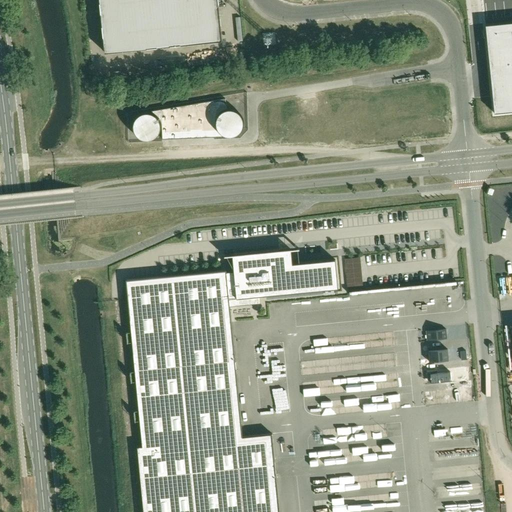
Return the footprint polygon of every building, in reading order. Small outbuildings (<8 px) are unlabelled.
[(99,0),(105,53),(222,41),(218,0),(99,0)] [(511,22),(485,25),(494,113),(511,111),(511,22)] [(162,126),(162,127),(162,139),(184,138),(183,127),(216,126),(216,124),(216,123),(216,121),(216,120),(216,118),(217,117),(218,116),(219,115),(219,113),(221,112),(222,111),(223,111),(224,110),(226,109),(227,109),(225,99),(151,111),(151,113),(153,113),(154,114),(155,115),(156,115),(157,116),(158,118),(159,119),(160,120),(161,121),(161,123),(161,124),(162,126)] [(216,124),(216,126),(217,127),(217,129),(218,130),(219,131),(219,132),(220,133),(222,134),(223,135),(224,136),(225,136),(227,137),(228,137),(230,137),(231,137),(233,137),(234,136),(235,136),(237,135),(238,134),(239,134),(240,132),(241,131),(242,130),(243,129),(243,127),(244,126),(244,125),(244,123),(244,122),(243,120),(243,119),(242,117),(242,116),(241,115),(240,114),(239,113),(238,112),(236,111),(235,110),(234,110),(232,110),(231,109),(229,109),(228,110),(226,110),(225,110),(224,111),(222,112),(221,113),(220,114),(219,115),(218,116),(218,117),(217,119),(217,120),(216,121),(216,123),(216,124)] [(133,125),(133,126),(133,128),(134,129),(134,131),(134,132),(135,133),(136,135),(137,136),(138,137),(139,138),(140,138),(141,139),(143,140),(144,140),(146,140),(147,140),(149,140),(150,140),(151,140),(153,139),(154,138),(155,138),(156,137),(157,136),(158,135),(159,133),(160,132),(160,131),(161,129),(161,128),(161,126),(161,125),(161,124),(160,122),(160,121),(159,120),(158,118),(157,117),(156,116),(155,115),(154,114),(153,114),(151,113),(150,113),(149,113),(147,113),(146,113),(144,113),(143,113),(141,114),(140,114),(139,115),(138,116),(137,117),(136,118),(135,120),(134,121),(134,122),(134,124),(133,125)] [(191,129),(191,137),(214,137),(214,128),(191,129)] [(307,133),(294,133),(294,142),(307,142),(307,133)] [(279,511),(272,434),(243,437),(230,307),(238,306),(238,298),(260,296),(338,288),(335,260),(293,264),(292,257),(291,249),(233,255),(234,272),(227,272),(227,270),(126,280),(142,446),(137,447),(143,511),(279,511)] [(446,329),(426,331),(427,340),(447,339),(446,329)] [(448,349),(428,351),(429,362),(449,360),(448,349)]
